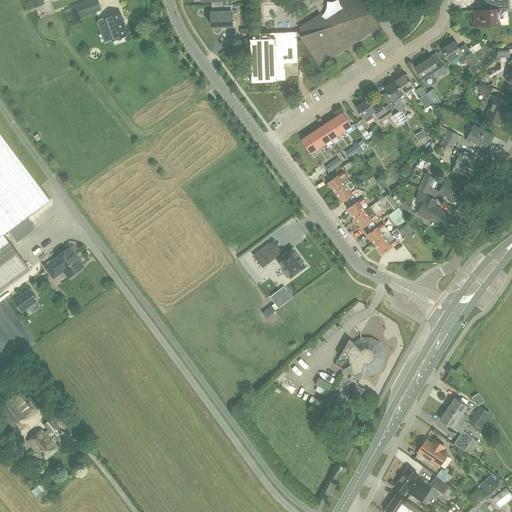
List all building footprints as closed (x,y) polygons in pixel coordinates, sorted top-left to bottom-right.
[(98,0),(89,0),(70,7),(75,19),(102,9),(98,0)] [(305,42),(297,42),(297,52),(311,52),(319,63),(319,62),(326,58),(327,60),(369,33),(368,31),(378,24),(378,25),(378,24),(373,15),(376,14),(374,11),(367,0),(340,0),(346,10),(324,24),(320,16),(301,28),(306,36),(303,37),(302,37),(305,42)] [(485,10),(474,11),(474,26),(500,25),(500,10),(509,10),(508,3),(496,3),(496,10),(485,10)] [(212,12),(211,12),(211,26),(212,26),(213,28),(213,29),(214,31),(215,33),(217,34),(219,33),(220,32),(222,31),(222,29),(223,27),(223,25),(233,25),(232,5),(223,5),(212,6),(212,12)] [(101,34),(104,43),(112,41),(126,36),(123,30),(126,29),(119,12),(103,18),(104,18),(108,31),(101,34)] [(258,39),(250,39),(251,83),(277,81),(277,80),(285,80),(284,63),(297,62),(297,54),(297,52),(297,42),(296,31),(258,33),(258,39)] [(455,42),(442,50),(450,62),(457,58),(461,63),(466,60),(471,67),(469,69),(474,76),(478,70),(475,64),(478,62),(472,53),(469,50),(462,54),(458,48),(455,42)] [(431,58),(416,68),(423,79),(433,73),(436,78),(447,71),(441,63),(436,66),(431,58)] [(467,71),(460,76),(466,85),(474,80),(467,71)] [(405,74),(394,82),(403,95),(414,87),(405,74)] [(394,82),(384,88),(393,101),(399,111),(394,115),(400,125),(408,120),(403,112),(405,111),(397,98),(403,95),(394,82)] [(480,82),(476,88),(480,90),(479,93),(485,96),(487,93),(490,95),(492,88),(480,82)] [(433,89),(426,94),(433,104),(439,99),(433,89)] [(426,94),(419,98),(426,109),(433,104),(426,94)] [(495,96),(485,117),(499,124),(506,110),(507,111),(509,106),(508,106),(509,103),(495,96)] [(368,99),(356,107),(364,118),(366,122),(373,118),(370,114),(375,111),(378,117),(387,111),(379,99),(371,104),(368,99)] [(390,111),(379,118),(382,122),(384,124),(388,121),(387,119),(392,115),(390,111)] [(343,113),(332,120),(340,133),(351,126),(343,113)] [(394,115),(389,119),(395,129),(400,125),(394,115)] [(332,120),(322,127),(330,140),(340,133),(332,120)] [(359,121),(355,124),(362,134),(366,132),(359,121)] [(406,123),(402,126),(406,133),(410,130),(406,123)] [(473,125),(466,139),(486,149),(493,135),(473,125)] [(322,127),(312,134),(320,146),(330,140),(322,127)] [(441,127),(438,133),(444,136),(447,130),(447,129),(441,127)] [(374,129),(368,133),(375,143),(380,140),(374,129)] [(447,130),(444,136),(455,142),(459,135),(447,130)] [(362,134),(362,135),(366,141),(370,137),(366,132),(362,134)] [(0,370),(6,366),(0,358),(0,291),(30,269),(4,235),(9,231),(17,224),(50,200),(0,133),(0,370)] [(312,134),(302,140),(311,152),(320,146),(312,134)] [(444,136),(441,143),(452,149),(455,142),(444,136)] [(362,140),(358,143),(361,148),(366,145),(362,140)] [(358,143),(351,148),(354,153),(357,151),(360,154),(364,151),(361,148),(358,143)] [(351,148),(345,152),(349,157),(354,153),(351,148)] [(460,152),(453,166),(473,176),(480,162),(460,152)] [(338,157),(331,162),(334,168),(341,163),(338,157)] [(426,160),(423,166),(437,173),(440,167),(426,160)] [(331,162),(325,167),(329,172),(334,168),(331,162)] [(404,170),(400,173),(405,178),(409,175),(404,170)] [(338,175),(328,183),(335,193),(345,185),(345,184),(341,179),(346,175),(343,172),(338,175)] [(425,174),(417,189),(419,191),(434,198),(438,190),(429,186),(433,177),(425,174)] [(446,178),(440,192),(450,197),(448,201),(452,202),(453,199),(461,202),(467,190),(459,187),(461,184),(447,178),(446,178)] [(45,180),(41,183),(47,191),(51,188),(45,180)] [(345,185),(335,193),(343,202),(353,195),(353,194),(358,191),(355,187),(350,191),(345,185)] [(419,192),(416,198),(424,202),(418,214),(441,225),(447,213),(434,207),(437,201),(428,196),(419,192)] [(388,194),(383,198),(392,210),(398,206),(388,194)] [(397,194),(392,198),(399,207),(404,203),(397,194)] [(358,201),(348,209),(355,218),(364,211),(360,205),(365,201),(363,197),(358,201)] [(404,203),(399,207),(409,218),(414,214),(404,202),(404,203)] [(364,211),(355,218),(362,228),(372,220),(377,217),(370,207),(364,211)] [(399,207),(388,215),(393,222),(404,214),(399,207)] [(377,227),(367,235),(375,244),(385,237),(380,231),(385,227),(382,223),(377,227)] [(407,223),(403,226),(409,234),(413,231),(407,223)] [(25,236),(17,224),(9,231),(17,242),(25,236)] [(396,237),(401,233),(395,225),(389,229),(396,237)] [(385,237),(375,244),(382,254),(392,246),(397,242),(394,239),(389,243),(385,237)] [(268,244),(253,255),(263,268),(278,257),(268,244)] [(55,260),(45,267),(53,278),(54,278),(53,276),(62,269),(69,278),(84,267),(69,248),(54,259),(55,260)] [(292,248),(277,260),(286,271),(284,272),(284,274),(287,277),(289,278),(290,277),(291,278),(306,266),(292,248)] [(28,290),(14,301),(22,312),(27,308),(25,305),(34,298),(28,290)] [(277,291),(270,296),(278,308),(286,302),(277,291)] [(350,339),(340,357),(349,357),(349,361),(350,363),(351,365),(344,369),(343,369),(361,379),(362,374),(363,374),(372,373),(380,369),(385,360),(385,351),(380,343),(372,338),(362,338),(360,333),(362,340),(355,344),(352,341),(350,339)] [(357,400),(363,390),(356,386),(350,396),(357,400)] [(1,408),(0,409),(0,410),(12,426),(32,410),(27,403),(19,393),(11,400),(1,408)] [(5,394),(0,397),(0,406),(1,408),(11,400),(5,394)] [(455,398),(447,408),(465,420),(467,416),(463,413),(467,406),(455,398)] [(30,400),(27,403),(32,410),(36,407),(30,400)] [(480,406),(470,421),(480,428),(490,413),(480,406)] [(447,408),(440,419),(453,428),(457,431),(465,420),(447,408)] [(52,418),(44,424),(50,433),(58,426),(52,418)] [(41,429),(28,440),(41,457),(55,446),(41,429)] [(461,433),(454,443),(464,451),(472,440),(473,438),(463,430),(461,433)] [(426,440),(418,452),(430,460),(438,466),(447,454),(444,453),(441,451),(444,446),(434,440),(431,443),(426,440)] [(18,450),(11,455),(19,464),(25,459),(18,450)] [(407,467),(394,487),(404,494),(406,491),(421,501),(431,488),(416,478),(418,475),(407,467)] [(490,476),(479,486),(486,495),(498,485),(490,476)] [(437,478),(431,486),(442,494),(448,486),(437,478)] [(42,483),(32,491),(36,496),(37,495),(40,498),(46,493),(44,490),(45,489),(42,483)] [(379,500),(386,487),(380,483),(373,496),(379,500)] [(511,494),(506,487),(491,499),(499,509),(511,498),(511,494)] [(421,511),(406,502),(407,502),(396,494),(385,511),(386,511),(421,511)]
